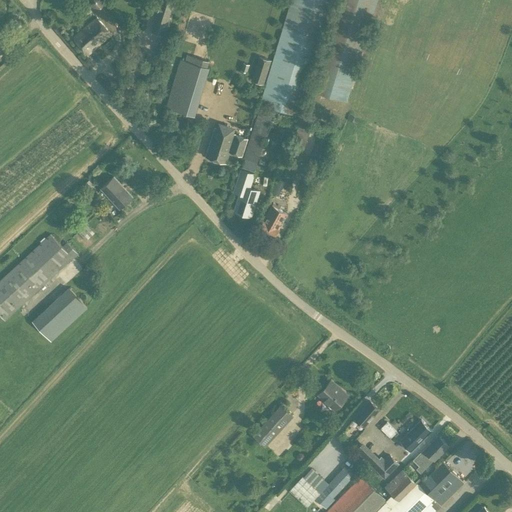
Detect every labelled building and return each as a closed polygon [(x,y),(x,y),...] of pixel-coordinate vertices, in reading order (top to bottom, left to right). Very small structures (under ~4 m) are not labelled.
[(161,0),(155,20),(166,24),(173,0),(161,0)] [(289,0),(265,97),(301,106),(327,0),(289,0)] [(111,34),(96,17),(73,37),(88,55),(111,34)] [(321,94),(347,100),(362,34),(337,29),(334,44),(332,43),(321,94)] [(113,37),(103,45),(106,48),(114,42),(114,39),(113,37)] [(184,60),(180,59),(166,107),(195,116),(209,68),(207,67),(209,61),(186,53),(184,60)] [(260,56),(253,79),(263,83),(270,59),(260,56)] [(248,71),(250,63),(244,61),(241,69),(248,71)] [(258,110),(243,165),(257,169),(271,114),(258,110)] [(211,136),(205,156),(212,158),(213,160),(217,162),(220,160),(225,162),(229,151),(242,155),(247,139),(232,134),(234,127),(219,121),(217,128),(214,127),(211,136)] [(252,171),(241,168),(234,189),(240,190),(236,206),(252,210),(258,185),(248,182),(252,171)] [(268,174),(265,188),(270,190),(274,175),(268,174)] [(132,196),(114,176),(101,188),(119,208),(132,196)] [(272,191),(280,194),(286,180),(279,177),(272,191)] [(274,203),(273,205),(272,205),(258,228),(274,238),(287,214),(279,209),(280,206),(274,203)] [(95,232),(86,223),(77,232),(86,241),(95,232)] [(67,242),(63,246),(51,233),(50,233),(0,279),(0,315),(5,320),(78,253),(67,242)] [(51,341),(87,307),(68,286),(32,320),(51,341)] [(344,400),(343,400),(349,394),(331,377),(317,393),(323,399),(322,400),(327,405),(329,403),(335,409),(339,404),(340,405),(344,400)] [(364,425),(379,409),(369,401),(355,417),(364,425)] [(265,446),(293,414),(280,403),(252,434),(265,446)] [(432,430),(421,419),(401,440),(411,450),(432,430)] [(397,430),(386,421),(381,427),(390,437),(397,430)] [(438,434),(413,459),(412,460),(419,466),(416,468),(420,473),(434,459),(449,444),(438,434)] [(384,477),(398,463),(390,455),(385,460),(382,457),(379,460),(362,443),(356,449),(384,477)] [(389,491),(392,494),(386,500),(361,475),(324,511),(420,511),(431,501),(432,502),(431,504),(436,509),(441,505),(464,482),(443,460),(423,480),(419,476),(415,481),(402,468),(384,486),(389,491)] [(320,492),(315,498),(326,508),(334,498),(333,497),(355,474),(345,465),(323,488),(320,492)] [(315,498),(320,492),(313,485),(303,476),(303,475),(300,478),(289,490),(303,503),(307,506),(315,498)]
